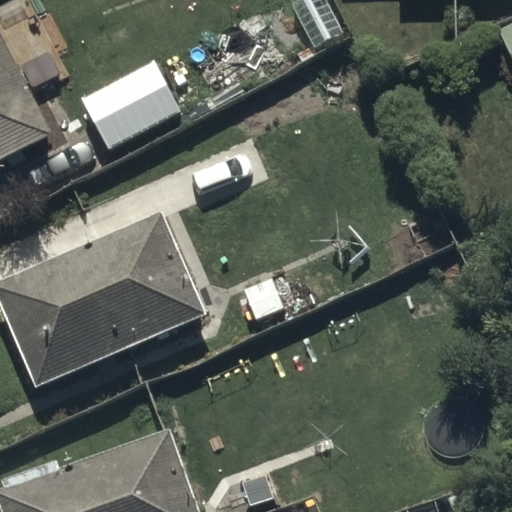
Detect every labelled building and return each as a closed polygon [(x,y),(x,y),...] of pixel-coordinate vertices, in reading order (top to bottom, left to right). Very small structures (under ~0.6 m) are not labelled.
[(75,39),(57,48),(75,82),(98,70),(94,62),(123,47),(106,15),(72,32),(75,39)] [(0,165),(57,137),(34,92),(47,86),(35,61),(23,67),(0,20),(0,165)] [(511,24),(499,31),(511,56),(511,24)] [(188,115),(161,64),(85,103),(112,154),(188,115)] [(167,217),(0,287),(0,304),(38,393),(210,320),(167,217)] [(201,511),(172,432),(0,494),(0,502),(3,511),(201,511)] [(509,511),(497,481),(450,499),(454,511),(509,511)]
